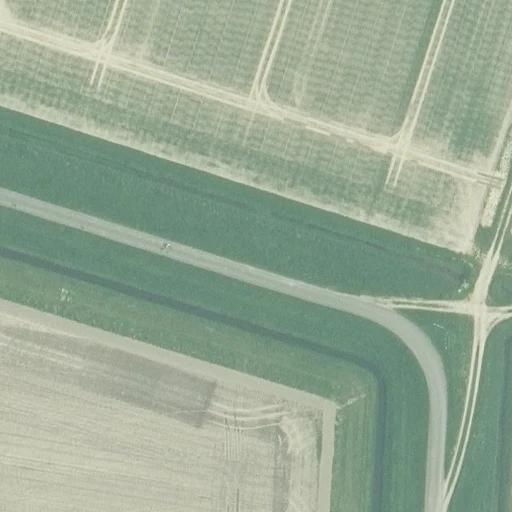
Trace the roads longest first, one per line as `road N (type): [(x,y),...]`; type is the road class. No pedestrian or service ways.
road 1 (unclassified): [(430,511),(436,393),(401,327),(0,197)]
road 2 (track): [(478,307),(471,386),(434,511)]
road 3 (track): [(332,300),(478,307)]
